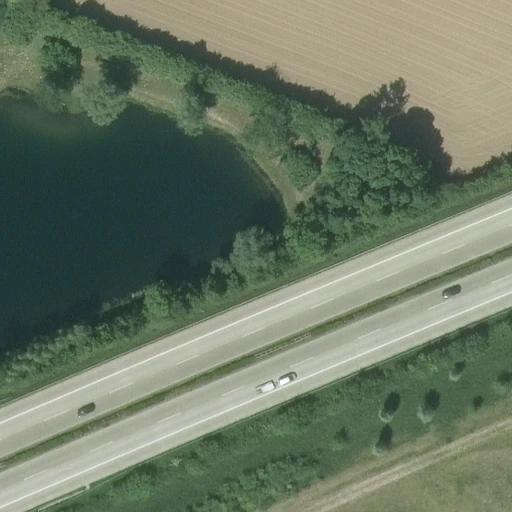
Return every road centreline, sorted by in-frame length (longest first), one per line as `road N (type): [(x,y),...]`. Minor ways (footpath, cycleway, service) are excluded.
road 1 (motorway): [(0,492),(511,276)]
road 2 (motorway): [(511,228),(0,443)]
